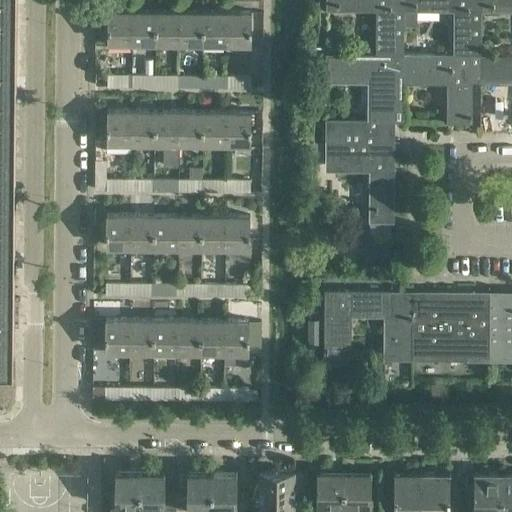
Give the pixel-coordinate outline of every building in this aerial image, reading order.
[(0,0),(0,354),(6,354),(6,326),(19,326),(19,297),(6,297),(7,0),(0,0)] [(402,9),(402,0),(325,0),(325,9),(380,9),(380,52),(402,52),(402,9)] [(480,0),(402,0),(402,9),(458,9),(458,52),(480,52),(480,9),(480,0)] [(511,0),(480,0),(480,9),(511,9),(511,0)] [(107,41),(131,41),(131,9),(107,9),(107,41)] [(131,9),(131,41),(154,41),(155,9),(131,9)] [(154,41),(178,42),(178,9),(155,9),(154,41)] [(178,42),(201,42),(202,9),(178,9),(178,42)] [(201,42),(225,42),(225,10),(202,9),(201,42)] [(250,10),(225,10),(225,42),(249,42),(250,10)] [(325,120),(324,139),(392,139),(393,74),(402,74),(402,52),(380,52),(325,52),(325,74),(368,74),(368,120),(325,120)] [(446,120),(470,120),(471,74),(480,74),(480,52),(458,52),(402,52),(402,74),(447,74),(446,120)] [(511,52),(480,52),(480,74),(511,74),(511,52)] [(187,73),(178,73),(178,86),(201,86),(202,73),(202,64),(187,63),(187,73)] [(131,86),(131,73),(105,73),(105,85),(131,86)] [(154,73),(131,73),(131,86),(154,86),(154,73)] [(178,86),(178,73),(154,73),(154,86),(178,86)] [(201,86),(225,86),(225,73),(202,73),(201,86)] [(250,73),(225,73),(225,86),(250,86),(250,73)] [(105,141),(129,142),(130,109),(105,109),(105,141)] [(130,109),(129,142),(153,142),(154,109),(130,109)] [(177,165),(177,142),(177,110),(154,109),(153,142),(153,146),(162,147),(161,165),(177,165)] [(177,142),(201,142),(201,110),(177,110),(177,142)] [(201,142),(224,143),(225,110),(201,110),(201,142)] [(249,110),(225,110),(224,143),(249,143),(249,110)] [(392,139),(324,139),(324,161),(368,162),(368,220),(392,220),(392,139)] [(200,190),(201,178),(201,167),(187,167),(187,178),(177,178),(177,190),(200,190)] [(103,189),(129,189),(130,178),(103,177),(103,189)] [(129,189),(153,190),(153,178),(130,178),(129,189)] [(153,190),(177,190),(177,178),(153,178),(153,190)] [(200,190),(224,190),(224,178),(201,178),(200,190)] [(224,178),(224,190),(249,191),(249,178),(224,178)] [(105,246),(129,246),(129,214),(105,213),(105,246)] [(129,214),(129,246),(153,246),(153,214),(129,214)] [(153,246),(176,246),(176,214),(153,214),(153,246)] [(176,246),(200,246),(200,214),(176,214),(176,246)] [(200,246),(224,246),(224,214),(200,214),(200,246)] [(248,214),(224,214),(224,246),(248,247),(248,214)] [(103,293),(129,294),(129,281),(103,281),(103,293)] [(129,294),(152,294),(152,281),(129,281),(129,294)] [(152,294),(176,294),(176,281),(152,281),(152,294)] [(176,294),(199,294),(200,281),(176,281),(176,294)] [(199,294),(223,294),(223,282),(200,281),(199,294)] [(223,282),(223,294),(248,295),(248,282),(223,282)] [(382,314),(382,315),(390,315),(389,289),(323,288),(323,357),(344,357),(345,314),(382,314)] [(382,315),(382,357),(410,357),(411,289),(389,289),(390,315),(382,315)] [(410,357),(465,358),(489,358),(490,290),(411,289),(410,357)] [(511,290),(490,290),(489,358),(511,358),(511,290)] [(104,350),(128,350),(128,318),(104,318),(104,350)] [(128,318),(128,350),(152,350),(152,318),(128,318)] [(152,350),(175,350),(176,318),(152,318),(152,350)] [(175,350),(199,350),(199,318),(176,318),(175,350)] [(199,350),(223,350),(223,318),(199,318),(199,350)] [(247,318),(223,318),(223,350),(223,366),(234,366),(234,350),(247,350),(247,318)] [(128,398),(128,384),(102,384),(101,397),(128,398)] [(152,384),(128,384),(128,398),(151,398),(152,384)] [(175,398),(175,385),(152,384),(151,398),(175,398)] [(199,385),(175,385),(175,398),(199,398),(199,385)] [(222,398),(222,385),(199,385),(199,398),(222,398)] [(247,385),(222,385),(222,398),(246,399),(247,385)] [(138,508),(138,470),(114,469),(114,508),(115,508),(114,511),(136,511),(136,508),(138,508)] [(153,511),(154,508),(174,509),(174,492),(162,492),(162,470),(138,470),(138,508),(139,508),(138,511),(153,511)] [(174,509),(210,509),(211,470),(187,470),(186,492),(174,492),(174,509)] [(235,470),(211,470),(210,509),(234,509),(235,470)] [(250,511),(292,511),(293,504),(304,504),(304,491),(293,491),(293,471),(259,471),(258,497),(252,497),(251,505),(250,511)] [(316,511),(342,511),(343,471),(317,471),(316,511)] [(367,511),(368,472),(343,471),(342,511),(367,511)] [(391,511),(419,511),(420,472),(392,472),(391,511)] [(420,472),(419,511),(447,511),(448,472),(420,472)] [(471,511),(499,511),(500,472),(472,472),(471,511)] [(511,511),(511,472),(500,472),(499,511),(511,511)]
